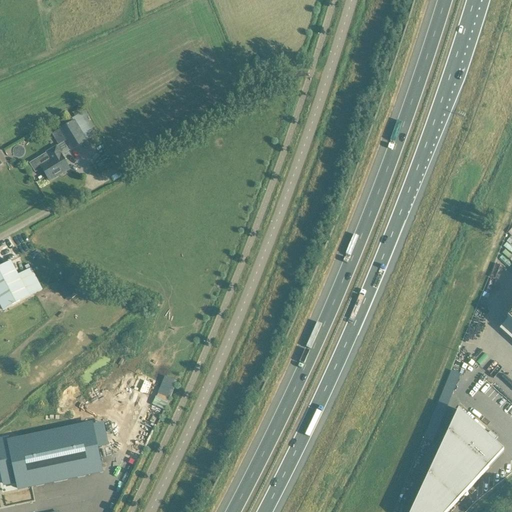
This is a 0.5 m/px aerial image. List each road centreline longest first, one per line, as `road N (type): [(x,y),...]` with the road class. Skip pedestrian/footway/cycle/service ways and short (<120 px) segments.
road 1 (motorway): [(442,0),(363,230),(230,511)]
road 2 (motorway): [(265,511),(363,305),(473,0)]
road 3 (unclassified): [(149,511),(268,242),(351,0)]
road 4 (track): [(309,76),(271,86),(0,232)]
